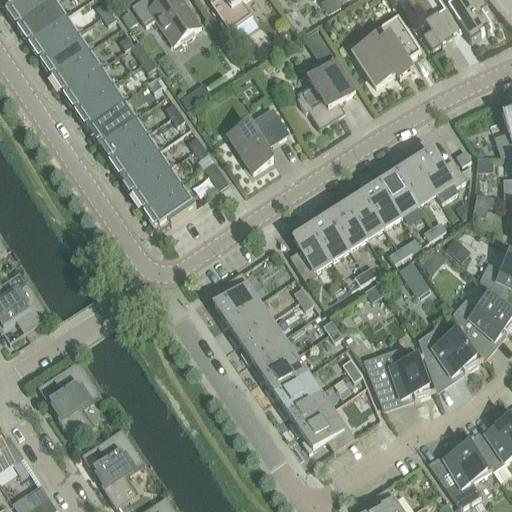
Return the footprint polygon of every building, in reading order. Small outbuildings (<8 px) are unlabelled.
[(6,13),(24,0),(2,0),(9,10),(6,12),(6,13)] [(17,30),(55,4),(51,0),(24,0),(6,13),(10,11),(20,27),(17,29),(17,30)] [(158,0),(147,0),(132,11),(146,31),(156,24),(174,50),(183,44),(184,45),(188,44),(193,41),(195,38),(194,36),(202,31),(199,28),(200,23),(195,22),(180,0),(168,0),(162,5),(158,0)] [(243,5),(251,0),(222,0),(211,8),(230,36),(253,20),(243,5)] [(441,49),(442,51),(444,50),(443,48),(454,41),(453,39),(462,34),(471,47),(482,41),(481,39),(485,36),(488,39),(491,37),(488,34),(492,32),(489,28),(490,28),(487,23),(486,23),(482,17),(488,14),(481,2),(473,7),(467,0),(463,0),(461,1),(460,0),(438,0),(437,1),(445,13),(439,17),(438,15),(436,16),(425,24),(432,34),(423,39),(433,54),(441,49)] [(29,47),(66,21),(55,4),(17,30),(18,30),(21,28),(32,44),(29,46),(29,47)] [(102,21),(111,15),(105,7),(97,13),(102,21)] [(111,15),(102,21),(108,30),(117,24),(111,15)] [(130,15),(123,20),(130,31),(137,26),(130,15)] [(421,55),(398,20),(370,38),(374,44),(354,57),(376,91),(396,78),(400,84),(406,80),(398,67),(402,64),(404,66),(421,55)] [(41,63),(78,38),(66,21),(29,47),(33,45),(43,61),(40,63),(41,63)] [(317,36),(304,44),(309,51),(321,42),(317,36)] [(52,80),(89,55),(78,38),(41,63),(41,64),(44,62),(55,77),(52,80)] [(131,52),(134,49),(128,41),(120,47),(126,55),(131,52)] [(131,52),(142,69),(150,63),(139,46),(134,49),(131,52)] [(64,97),(101,72),(89,55),(52,80),(52,81),(56,78),(67,94),(63,97),(64,97)] [(168,57),(158,64),(169,80),(179,73),(168,57)] [(150,63),(142,69),(148,77),(156,71),(150,63)] [(312,89),(297,99),(299,102),(297,103),(301,111),(306,117),(308,116),(320,135),(345,118),(339,108),(344,105),(356,97),(339,72),(336,67),(309,84),(312,89)] [(75,113),(75,114),(112,89),(101,72),(64,97),(64,98),(67,95),(78,111),(75,113)] [(157,83),(148,88),(154,97),(163,91),(157,83)] [(86,130),(87,131),(124,105),(112,89),(75,114),(79,112),(90,128),(86,130)] [(200,106),(193,96),(181,104),(188,114),(200,106)] [(98,147),(98,148),(135,122),(124,105),(87,131),(90,129),(101,145),(98,147)] [(171,122),(180,116),(174,108),(166,114),(171,122)] [(253,178),(255,176),(273,165),(267,154),(290,139),(273,112),(249,128),(249,127),(229,140),(253,178)] [(180,116),(171,122),(177,130),(186,125),(180,116)] [(494,142),(501,161),(511,160),(511,118),(504,121),(509,137),(494,142)] [(109,164),(110,164),(147,139),(135,122),(98,148),(102,146),(113,162),(109,164)] [(121,181),(158,156),(147,139),(110,164),(110,165),(113,163),(124,178),(121,181)] [(195,156),(203,150),(197,142),(189,147),(195,156)] [(203,150),(195,156),(200,164),(209,159),(203,150)] [(478,154),(474,156),(478,163),(485,159),(482,155),(478,154)] [(472,164),(466,155),(456,161),(462,170),(472,164)] [(132,198),(133,198),(170,173),(158,156),(121,181),(121,182),(125,179),(136,195),(132,198)] [(414,166),(436,201),(442,210),(460,198),(456,191),(467,185),(453,163),(442,170),(433,156),(416,167),(415,166),(414,166)] [(436,201),(414,166),(415,168),(399,178),(398,177),(397,177),(419,212),(420,211),(419,210),(435,200),(436,201)] [(220,196),(229,189),(214,167),(204,174),(220,196)] [(144,214),(144,215),(181,190),(170,173),(133,198),(133,199),(136,196),(147,212),(144,214)] [(380,187),(380,188),(402,223),(403,222),(402,221),(418,211),(419,212),(397,177),(398,179),(382,189),(380,187)] [(504,204),(511,205),(511,184),(503,185),(504,204)] [(363,198),(363,199),(385,234),(385,233),(385,232),(401,222),(402,223),(380,188),(379,188),(381,190),(364,200),(363,198)] [(181,190),(144,215),(145,215),(148,213),(159,229),(155,231),(156,232),(168,224),(171,229),(196,212),(181,190)] [(346,209),(345,210),(368,245),(368,244),(367,243),(384,233),(384,234),(385,234),(363,199),(362,199),(363,201),(347,211),(346,209)] [(477,200),(475,209),(488,212),(496,213),(498,204),(477,200)] [(466,207),(457,213),(463,224),(466,222),(466,207)] [(367,245),(368,245),(345,210),(346,212),(330,222),(329,220),(328,221),(350,256),(351,255),(350,254),(366,244),(367,245)] [(350,256),(328,221),(329,223),(313,233),(312,231),(311,232),(333,267),(334,266),(333,265),(349,255),(350,256)] [(432,232),(438,241),(446,235),(441,227),(432,232)] [(333,267),(311,232),(312,234),(294,245),(301,255),(290,262),(306,287),(318,279),(316,276),(332,266),(333,267)] [(438,241),(432,232),(424,238),(429,246),(438,241)] [(455,242),(446,253),(461,266),(471,256),(455,242)] [(398,254),(403,263),(412,257),(407,249),(398,254)] [(403,263),(398,254),(389,260),(395,268),(403,263)] [(488,268),(480,286),(511,314),(511,260),(510,260),(502,275),(488,268)] [(413,268),(401,276),(409,289),(421,281),(413,268)] [(364,276),(369,285),(378,279),(372,271),(364,276)] [(369,285),(364,276),(355,282),(360,290),(369,285)] [(216,322),(223,333),(259,308),(247,291),(250,289),(242,277),(221,292),(228,302),(215,311),(220,319),(216,322)] [(27,286),(26,287),(20,279),(2,291),(0,287),(0,328),(3,334),(16,326),(24,338),(9,348),(10,349),(50,323),(27,286)] [(376,289),(365,296),(372,307),(383,300),(376,289)] [(300,307),(308,301),(303,292),(294,298),(300,307)] [(308,301),(300,307),(306,315),(314,309),(308,301)] [(466,304),(453,319),(462,334),(482,362),(504,337),(506,339),(511,332),(511,322),(489,302),(477,315),(466,304)] [(271,326),(259,308),(223,333),(224,333),(228,330),(232,337),(228,340),(236,350),(271,326)] [(329,339),(338,333),(332,325),(323,330),(329,339)] [(248,368),(283,344),(271,326),(236,350),(236,351),(240,348),(245,355),(241,358),(248,368)] [(338,333),(329,339),(335,347),(343,342),(338,333)] [(434,334),(418,345),(435,394),(463,375),(465,378),(479,369),(457,337),(443,347),(434,334)] [(260,386),(295,362),(283,344),(248,368),(248,369),(252,366),(257,373),(253,376),(260,386)] [(397,355),(364,367),(383,414),(414,402),(416,406),(431,400),(419,365),(403,370),(397,355)] [(308,380),(295,362),(260,386),(260,387),(264,384),(269,391),(265,394),(272,404),(308,380)] [(349,378),(357,372),(351,364),(343,369),(349,378)] [(102,403),(79,366),(38,393),(39,394),(54,384),(62,397),(49,405),(55,414),(53,415),(73,446),(96,431),(95,430),(93,431),(81,414),(100,402),(101,404),(102,403)] [(357,372),(349,378),(354,386),(363,381),(357,372)] [(284,422),(320,398),(308,380),(272,404),(273,404),(277,402),(281,409),(277,411),(284,422)] [(297,440),(332,415),(320,398),(284,422),(285,422),(289,420),(293,426),(289,429),(297,440)] [(344,433),(332,415),(297,440),(301,437),(306,444),(302,447),(309,458),(327,446),(334,457),(355,442),(347,431),(344,433)] [(496,432),(475,446),(492,471),(504,463),(506,467),(511,462),(511,425),(508,420),(494,429),(496,432)] [(97,483),(106,497),(115,511),(119,511),(140,499),(139,498),(137,499),(125,481),(144,469),(145,471),(146,471),(122,434),(82,460),(83,461),(98,452),(106,464),(93,473),(99,481),(97,483)] [(456,458),(431,473),(458,511),(462,511),(481,501),(473,488),(488,479),(468,446),(454,455),(456,458)] [(12,447),(11,448),(3,453),(0,448),(0,478),(23,464),(12,447)] [(325,462),(298,474),(307,494),(334,482),(325,462)] [(16,511),(35,511),(49,503),(41,492),(14,509),(16,511)] [(397,511),(394,506),(397,504),(389,492),(368,506),(371,511),(397,511)] [(172,511),(166,502),(150,511),(172,511)] [(54,511),(49,503),(35,511),(54,511)]
